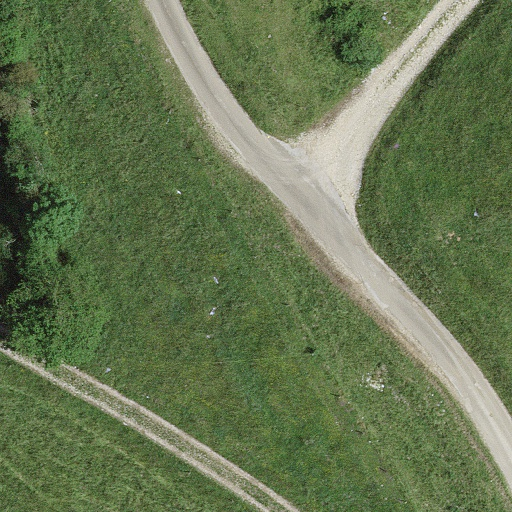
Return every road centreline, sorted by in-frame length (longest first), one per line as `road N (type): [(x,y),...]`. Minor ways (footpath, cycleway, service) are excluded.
road 1 (track): [(270,511),(154,417),(0,322)]
road 2 (track): [(315,198),(501,423),(511,452)]
road 3 (track): [(475,0),(315,198)]
road 4 (track): [(315,198),(189,61),(163,0)]
